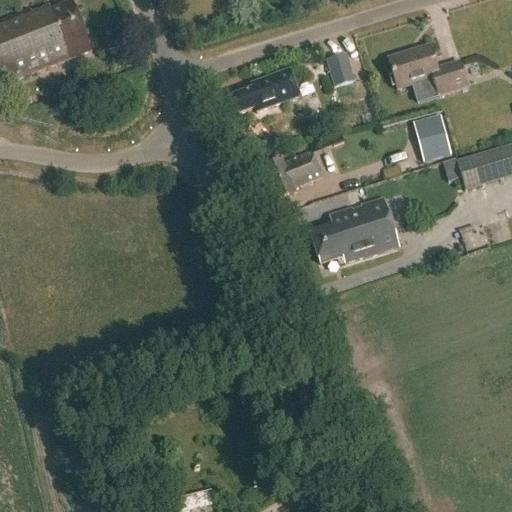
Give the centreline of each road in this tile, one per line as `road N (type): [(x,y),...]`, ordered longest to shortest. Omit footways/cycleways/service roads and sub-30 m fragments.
road 1 (tertiary): [(361,511),(193,137)]
road 2 (unclassified): [(171,78),(432,0)]
road 3 (unclassified): [(0,153),(85,166),(193,137)]
